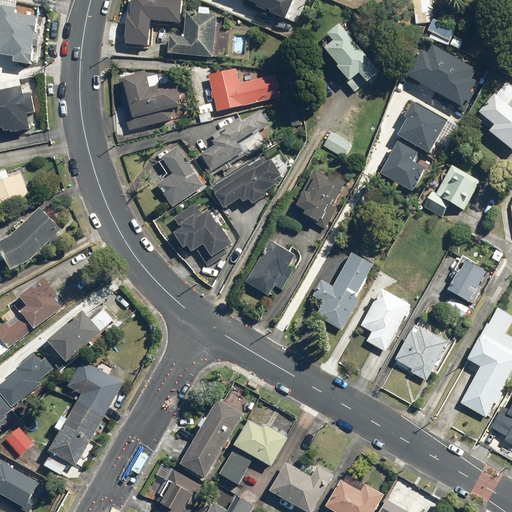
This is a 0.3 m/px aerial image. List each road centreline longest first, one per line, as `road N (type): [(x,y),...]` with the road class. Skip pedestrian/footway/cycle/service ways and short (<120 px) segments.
road 1 (residential): [(202,323),(136,257),(95,174),(80,106),(90,0)]
road 2 (residential): [(511,502),(202,323)]
road 3 (residential): [(95,511),(202,323)]
